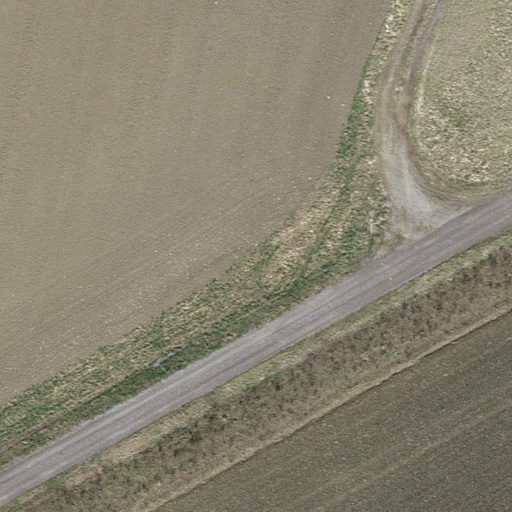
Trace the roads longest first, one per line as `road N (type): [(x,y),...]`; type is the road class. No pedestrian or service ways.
road 1 (track): [(511,173),(0,466)]
road 2 (track): [(430,0),(389,103),(422,225)]
